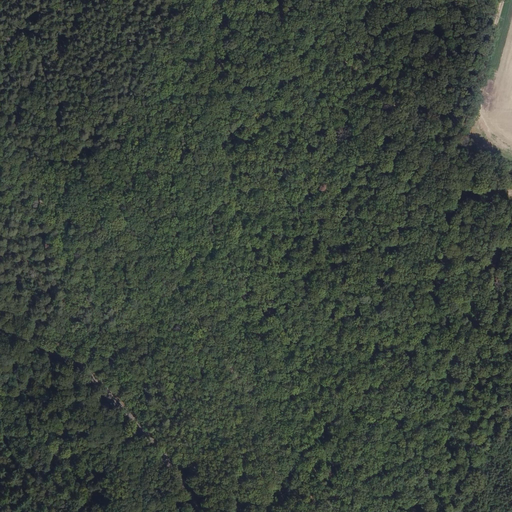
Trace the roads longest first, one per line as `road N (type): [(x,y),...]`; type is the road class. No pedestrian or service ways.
road 1 (track): [(0,171),(125,253),(194,311),(253,412),(287,511)]
road 2 (track): [(421,511),(511,205)]
road 3 (tertiary): [(0,333),(76,373),(144,438),(185,491),(188,511)]
road 4 (track): [(511,166),(477,142),(471,107),(501,0)]
road 5 (track): [(103,511),(93,473),(0,376)]
